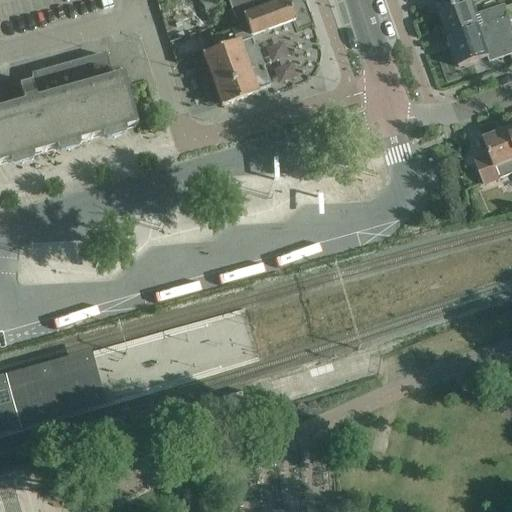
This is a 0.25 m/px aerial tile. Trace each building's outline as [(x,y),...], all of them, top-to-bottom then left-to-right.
[(221,15),(214,0),(199,0),(208,20),(221,15)] [(250,37),(251,40),(251,39),(251,38),(294,22),(286,1),(285,1),(284,0),(226,0),(234,21),(242,18),(245,27),(230,32),(233,41),(235,40),(236,43),(250,37)] [(433,0),(439,15),(469,4),(467,0),(433,0)] [(474,17),(469,4),(439,15),(448,40),(509,19),(504,7),(474,17)] [(511,28),(509,19),(448,40),(459,69),(487,59),(489,65),(511,56),(511,28)] [(269,88),(251,40),(239,44),(238,43),(234,44),(230,32),(210,39),(215,51),(201,56),(220,108),(257,95),(256,93),(269,88)] [(0,165),(136,127),(123,81),(121,81),(120,76),(112,79),(106,59),(101,56),(31,76),(30,84),(18,87),(13,81),(0,84),(0,165)] [(275,79),(291,73),(287,59),(270,65),(275,79)] [(295,79),(279,81),(281,99),(298,97),(295,79)] [(511,143),(508,133),(498,137),(496,134),(486,138),(487,141),(485,142),(490,155),(474,161),(484,188),(501,182),(500,181),(511,176),(511,143)] [(299,249),(341,241),(337,223),(316,228),(311,205),(291,209),(299,249)] [(213,403),(219,422),(252,412),(246,393),(213,403)]
